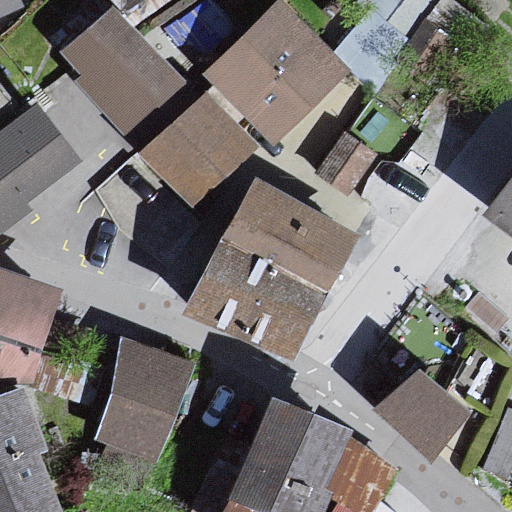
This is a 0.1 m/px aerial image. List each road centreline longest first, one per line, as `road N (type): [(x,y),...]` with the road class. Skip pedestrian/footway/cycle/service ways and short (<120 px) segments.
road 1 (residential): [(312,386),(205,336),(0,264)]
road 2 (residential): [(511,129),(312,386)]
road 3 (residential): [(457,501),(312,386)]
